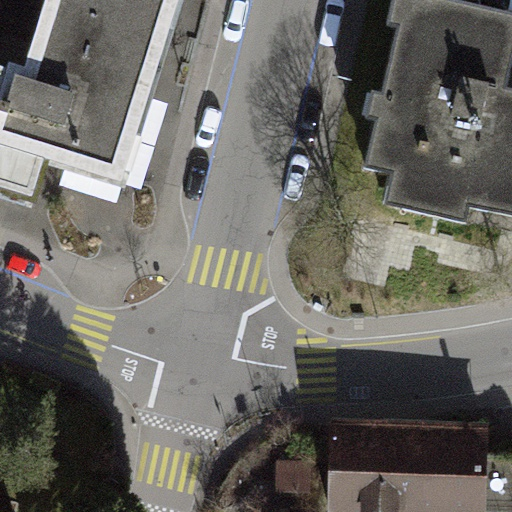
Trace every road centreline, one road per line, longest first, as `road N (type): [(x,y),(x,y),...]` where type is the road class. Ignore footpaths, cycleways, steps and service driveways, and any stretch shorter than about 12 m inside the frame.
road 1 (residential): [(197,371),(286,0)]
road 2 (residential): [(197,371),(423,368),(511,351)]
road 3 (residential): [(197,371),(0,307)]
road 4 (residential): [(161,511),(197,371)]
